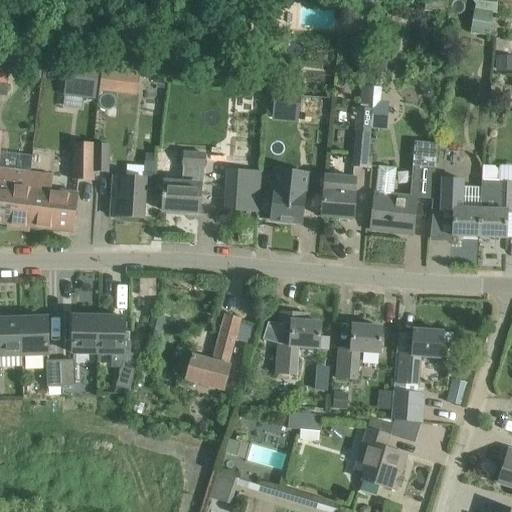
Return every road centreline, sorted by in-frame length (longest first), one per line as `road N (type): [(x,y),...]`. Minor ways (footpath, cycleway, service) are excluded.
road 1 (residential): [(0,265),(147,263),(511,285)]
road 2 (residential): [(441,511),(511,303)]
road 3 (residential): [(180,511),(193,459),(130,437)]
